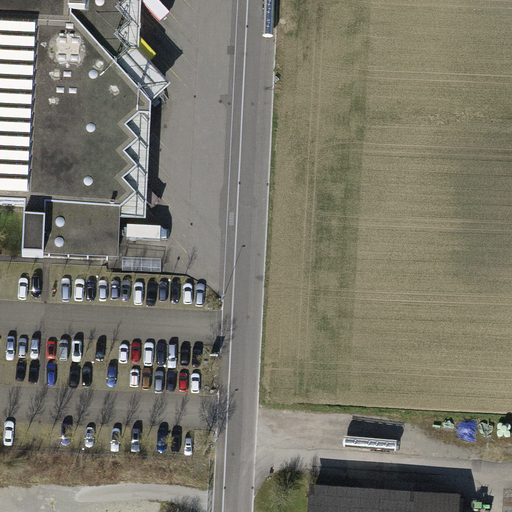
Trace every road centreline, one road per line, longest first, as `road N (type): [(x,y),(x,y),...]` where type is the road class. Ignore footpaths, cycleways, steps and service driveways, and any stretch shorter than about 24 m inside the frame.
road 1 (unclassified): [(239,511),(263,0)]
road 2 (track): [(242,455),(511,472)]
road 3 (unknown): [(248,327),(0,310)]
road 4 (unknown): [(0,403),(244,399)]
